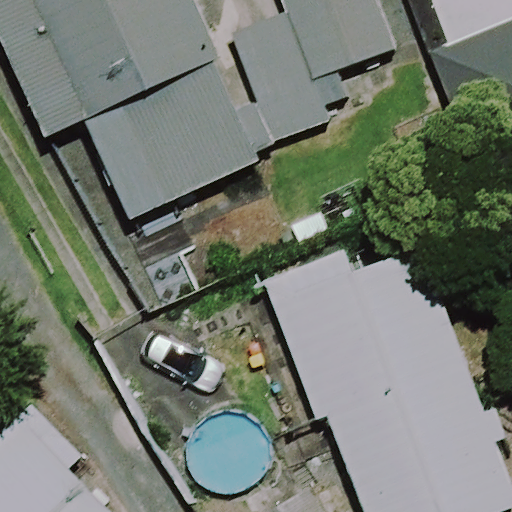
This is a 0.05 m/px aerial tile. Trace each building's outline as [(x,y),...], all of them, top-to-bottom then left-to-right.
[(261,0),(201,28),(188,0),(0,0),(0,56),(42,148),(75,132),(121,232),(345,130),(323,84),(392,52),(367,0),(261,0)] [(511,256),(511,31),(427,70),(511,256)] [(511,511),(417,258),(349,283),(342,263),(263,292),(313,429),(324,425),(356,511),(511,511)] [(74,468),(29,423),(0,451),(0,511),(92,511),(62,481),(74,468)] [(311,511),(302,497),(276,511),(311,511)]
